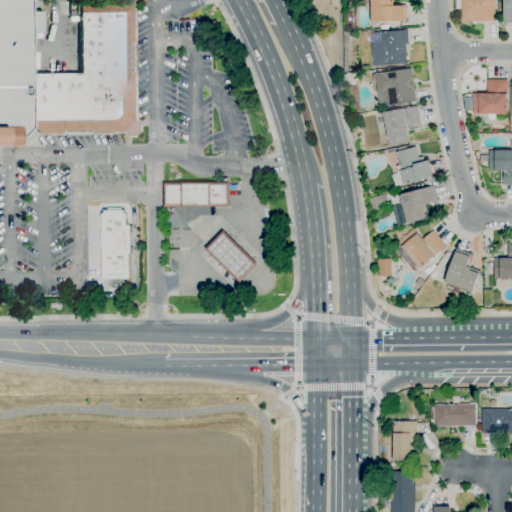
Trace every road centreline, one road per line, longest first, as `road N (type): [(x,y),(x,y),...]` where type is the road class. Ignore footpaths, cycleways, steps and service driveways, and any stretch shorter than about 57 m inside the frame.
road 1 (primary): [(351,338),(345,206),(316,94),(286,22)]
road 2 (residential): [(511,213),(473,214),(444,87),(436,0)]
road 3 (primary): [(238,0),(283,98),(306,185)]
road 4 (tertiary): [(0,353),(165,366)]
road 5 (tertiary): [(317,338),(155,334)]
road 6 (secondary): [(352,364),(511,363)]
road 7 (secondary): [(509,337),(351,338)]
road 8 (primary): [(311,220),(304,281),(290,310),(234,338)]
road 9 (tertiary): [(155,334),(0,331)]
road 10 (tertiary): [(165,366),(317,365)]
road 11 (primary): [(436,337),(370,307),(350,261)]
